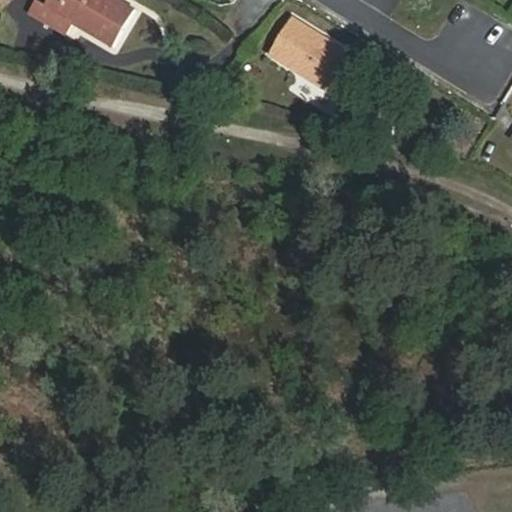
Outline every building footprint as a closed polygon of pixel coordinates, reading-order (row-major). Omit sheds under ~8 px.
[(116,47),(138,9),(122,0),(50,0),(46,7),(75,24),(116,47)] [(46,7),(38,2),(31,14),(68,36),(75,24),(46,7)] [(361,63),(295,20),(273,54),(340,95),(361,63)] [(373,108),(359,104),(352,132),(366,136),(373,108)] [(401,115),(373,108),(366,136),(394,143),(401,115)]
